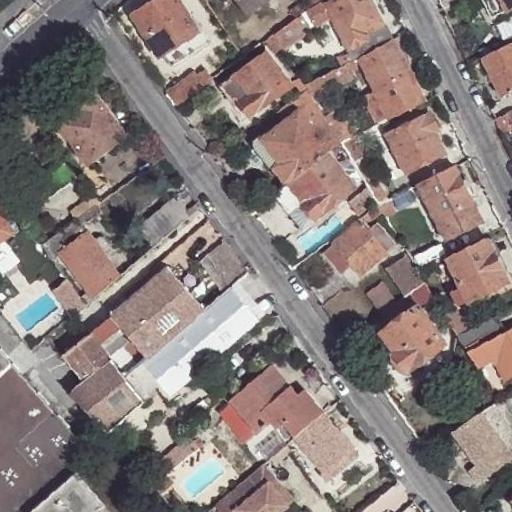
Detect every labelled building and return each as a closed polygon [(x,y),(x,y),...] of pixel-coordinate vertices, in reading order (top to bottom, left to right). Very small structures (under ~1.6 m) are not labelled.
[(157,0),(156,1),(149,6),(133,16),(160,58),(165,54),(197,33),(176,0),(157,0)] [(268,0),(234,0),(246,16),(268,0)] [(316,27),(333,18),(353,58),(393,38),(374,0),(329,0),(326,2),(306,11),(295,19),(274,35),(281,46),(283,48),(316,27)] [(299,0),(302,4),(306,11),(326,2),(329,0),(299,0)] [(511,0),(480,0),(490,20),(511,8),(511,0)] [(290,12),(295,19),(306,11),(302,4),(290,12)] [(197,33),(165,54),(173,68),(210,45),(201,31),(197,33)] [(274,35),(266,40),(274,54),(283,48),(281,46),(274,35)] [(236,50),(242,58),(260,45),(254,36),(236,50)] [(511,44),(511,37),(503,42),(506,48),(511,44)] [(353,58),(304,83),(306,88),(312,96),(350,79),(346,70),(360,63),(376,96),(385,113),(377,117),(380,123),(424,100),(393,38),(353,58)] [(511,44),(506,48),(482,59),(500,96),(511,90),(511,44)] [(288,89),(263,55),(221,86),(234,105),(239,102),(250,118),(288,89)] [(166,93),(175,106),(213,79),(205,70),(196,77),(193,72),(166,93)] [(312,96),(306,88),(289,100),(298,113),(284,124),(263,140),(261,137),(254,142),(254,149),(270,170),(275,169),(284,181),(292,177),(294,179),(326,154),(340,143),(323,115),(312,96)] [(127,139),(92,89),(74,102),(68,100),(60,106),(59,112),(64,119),(60,122),(90,164),(127,139)] [(385,113),(376,96),(367,101),(375,118),(350,131),(353,136),(362,132),(380,123),(377,117),(385,113)] [(289,100),(274,112),(284,124),(298,113),(289,100)] [(332,110),(323,115),(340,143),(349,139),(332,110)] [(511,111),(496,120),(502,133),(511,128),(511,111)] [(428,115),(385,137),(405,175),(444,155),(433,134),(437,131),(428,115)] [(349,139),(340,143),(379,207),(388,202),(353,145),(366,139),(362,132),(353,136),(349,139)] [(326,154),(294,179),(287,185),(300,202),(296,205),(300,210),(292,217),(304,231),(354,188),(326,154)] [(454,168),(419,187),(446,241),(482,224),(454,168)] [(152,246),(188,215),(173,197),(136,227),(152,246)] [(388,202),(379,207),(383,214),(385,216),(393,211),(388,202)] [(76,219),(41,244),(53,259),(61,253),(93,297),(118,275),(104,255),(112,249),(100,234),(93,240),(81,225),(101,211),(96,204),(76,219)] [(383,214),(379,207),(357,222),(358,223),(334,244),(353,266),(360,275),(394,246),(376,226),(367,233),(362,227),(383,214)] [(0,261),(5,258),(6,251),(0,243),(15,232),(0,211),(0,261)] [(487,240),(447,260),(459,285),(467,301),(468,302),(508,283),(487,240)] [(228,241),(200,256),(217,288),(245,273),(228,241)] [(353,266),(334,244),(324,253),(343,274),(353,266)] [(404,257),(385,270),(405,297),(423,284),(404,257)] [(168,266),(111,315),(132,337),(149,357),(205,309),(168,266)] [(85,304),(69,281),(54,292),(71,316),(83,306),(86,305),(85,304)] [(383,314),(382,314),(391,326),(381,334),(394,352),(390,355),(392,364),(397,371),(404,374),(444,344),(417,307),(432,296),(425,283),(423,284),(405,297),(395,304),(383,314)] [(259,318),(232,286),(205,309),(149,357),(151,358),(145,363),(164,386),(172,396),(259,318)] [(383,314),(395,304),(382,286),(369,295),(383,314)] [(455,309),(444,315),(456,335),(468,330),(455,309)] [(123,345),(132,337),(111,315),(76,344),(98,373),(113,361),(109,357),(123,345)] [(468,330),(456,335),(476,367),(489,360),(496,364),(504,382),(511,378),(511,329),(505,332),(497,316),(468,330)] [(151,358),(149,357),(132,337),(123,345),(141,367),(127,378),(114,360),(113,361),(98,373),(86,382),(69,395),(98,424),(100,422),(110,435),(117,428),(164,386),(145,363),(151,358)] [(76,344),(64,355),(86,382),(98,373),(76,344)] [(0,511),(33,511),(78,474),(94,461),(0,353),(0,511)] [(241,412),(283,376),(272,363),(230,399),(241,412)] [(303,400),(283,376),(241,412),(258,433),(273,421),(279,428),(282,424),(279,420),(303,400)] [(511,393),(497,401),(510,423),(511,422),(511,393)] [(295,438),(323,414),(308,396),(303,400),(279,420),(282,424),(295,438)] [(497,401),(454,434),(485,478),(511,458),(511,455),(502,442),(511,435),(511,427),(510,423),(497,401)] [(339,433),(323,414),(295,438),(324,472),(329,470),(334,476),(358,455),(353,449),(355,447),(341,431),(339,433)] [(276,479),(264,465),(216,506),(221,511),(234,511),(236,510),(237,511),(281,511),(295,501),(283,487),(277,492),(270,483),(276,479)] [(147,479),(154,487),(157,484),(167,475),(160,467),(151,476),(147,479)] [(96,496),(78,474),(33,511),(90,511),(85,505),(96,496)] [(276,479),(270,483),(277,492),(283,487),(276,479)] [(85,505),(90,511),(110,511),(96,496),(85,505)]
